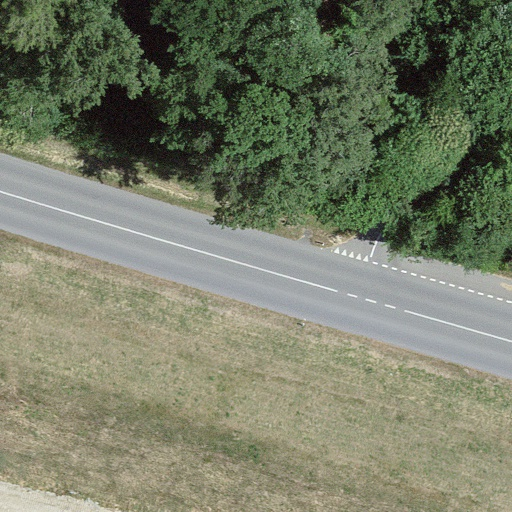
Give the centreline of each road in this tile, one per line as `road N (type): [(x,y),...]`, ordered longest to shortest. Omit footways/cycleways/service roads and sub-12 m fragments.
road 1 (secondary): [(0,189),(352,296)]
road 2 (residential): [(511,130),(387,233),(352,296)]
road 3 (secondary): [(352,296),(511,342)]
